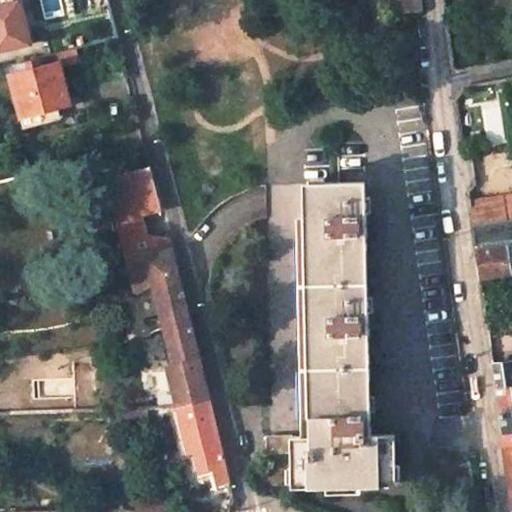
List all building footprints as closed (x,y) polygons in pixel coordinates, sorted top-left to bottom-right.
[(418,0),(387,0),(389,15),(393,15),(409,13),(421,11),(418,0)] [(0,5),(0,50),(28,43),(18,2),(15,2),(0,5)] [(44,57),(19,63),(22,73),(10,76),(24,127),(59,118),(56,107),(69,103),(58,63),(46,66),(44,57)] [(150,168),(105,179),(126,262),(141,258),(140,258),(172,250),(169,239),(146,230),(143,216),(162,211),(150,168)] [(362,178),(302,178),(303,243),(304,321),(305,390),(306,431),(287,432),(288,445),(289,481),(392,479),(390,429),(369,429),(362,178)] [(503,195),(467,200),(470,225),(511,219),(511,194),(510,195),(511,199),(504,200),(503,195)] [(511,219),(470,225),(478,279),(511,275),(511,219)] [(172,250),(140,258),(141,258),(148,284),(172,359),(173,364),(199,358),(172,250)] [(141,258),(126,262),(130,279),(135,295),(148,284),(141,258)] [(173,364),(167,366),(177,407),(209,400),(199,358),(173,364)] [(511,362),(491,365),(501,434),(511,432),(511,362)] [(53,391),(12,393),(12,413),(53,411),(53,391)] [(209,400),(177,407),(180,417),(189,459),(195,458),(199,473),(213,469),(225,466),(209,400)] [(177,407),(147,408),(148,418),(180,417),(177,407)] [(287,432),(260,431),(261,445),(288,445),(287,432)] [(511,432),(501,434),(511,504),(511,503),(511,432)] [(225,466),(213,469),(214,477),(217,484),(228,481),(225,466)] [(217,484),(211,486),(224,497),(232,495),(228,481),(217,484)] [(176,511),(170,492),(143,490),(139,511),(176,511)]
